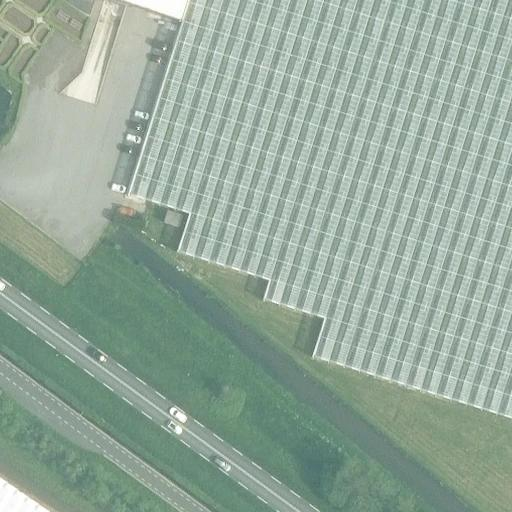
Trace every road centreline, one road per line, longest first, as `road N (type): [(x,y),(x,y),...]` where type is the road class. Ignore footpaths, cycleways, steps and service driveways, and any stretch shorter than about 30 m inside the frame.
road 1 (primary): [(297,511),(0,294)]
road 2 (unclassified): [(192,511),(0,374)]
